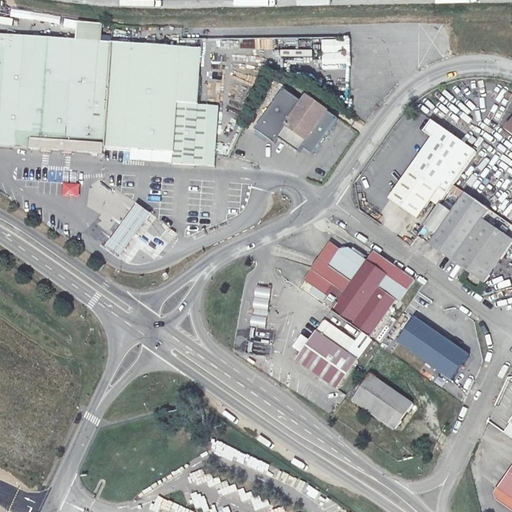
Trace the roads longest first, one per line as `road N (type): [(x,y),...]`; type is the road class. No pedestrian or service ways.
road 1 (secondary): [(161,361),(211,381),(403,511)]
road 2 (secondary): [(397,486),(231,371),(191,331)]
road 3 (unclassified): [(511,69),(452,67),(420,82),(326,196)]
road 4 (unclassified): [(326,196),(511,332)]
road 5 (secondary): [(147,294),(104,283),(0,212)]
road 6 (secondary): [(0,234),(95,299),(123,328)]
road 7 (unclassified): [(449,473),(511,342)]
road 8 (unclassified): [(326,196),(205,268)]
road 9 (unclassified): [(104,396),(47,511)]
